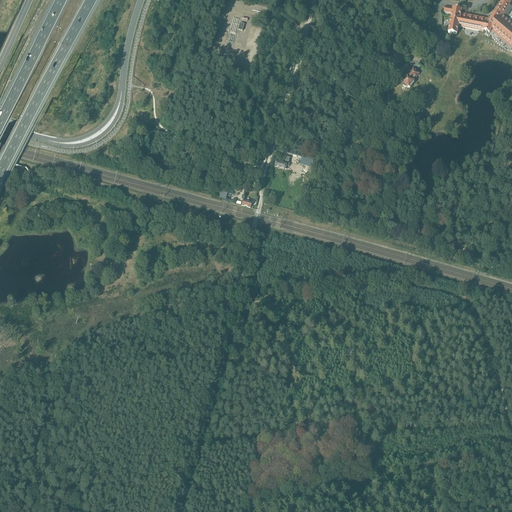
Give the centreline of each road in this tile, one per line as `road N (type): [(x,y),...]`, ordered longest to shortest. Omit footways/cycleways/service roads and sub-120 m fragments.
road 1 (unknown): [(250,504),(511,450)]
road 2 (secondary): [(141,0),(107,125),(62,142),(0,125)]
road 3 (track): [(502,389),(476,300),(400,278),(355,285)]
road 4 (track): [(179,511),(235,304)]
road 5 (motorway): [(0,172),(90,0)]
road 6 (track): [(259,202),(305,29)]
road 7 (motorway): [(61,0),(0,122)]
road 8 (track): [(235,304),(355,285)]
